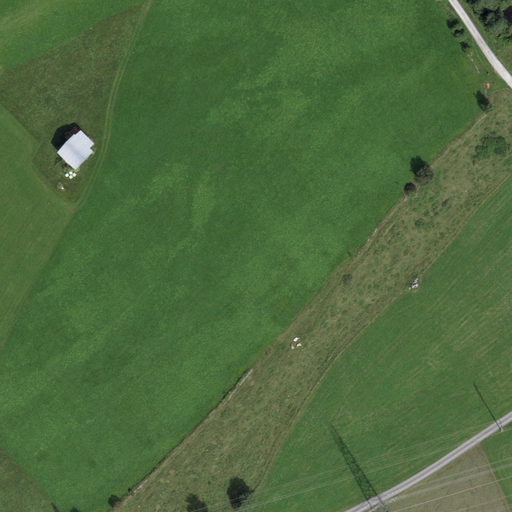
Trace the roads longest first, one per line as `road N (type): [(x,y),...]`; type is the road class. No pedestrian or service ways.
road 1 (track): [(341,511),(511,411)]
road 2 (track): [(148,0),(108,104),(102,155)]
